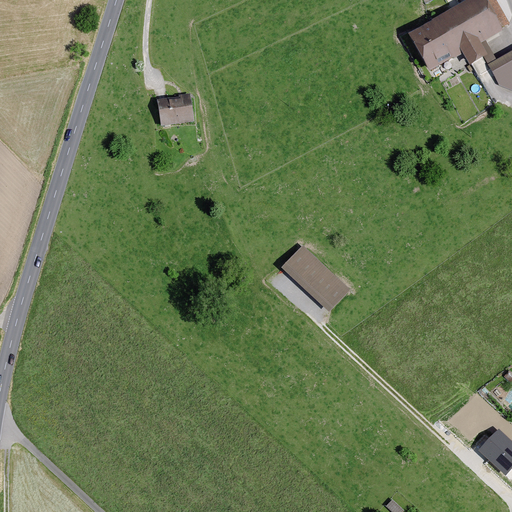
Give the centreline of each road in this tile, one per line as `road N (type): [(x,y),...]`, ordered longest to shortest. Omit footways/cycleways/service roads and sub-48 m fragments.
road 1 (secondary): [(117,0),(0,390)]
road 2 (track): [(322,324),(511,500)]
road 3 (track): [(100,511),(0,418)]
